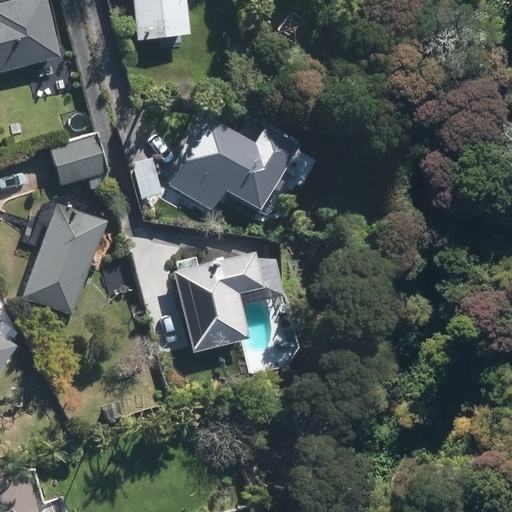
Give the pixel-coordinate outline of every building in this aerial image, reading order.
[(167,0),(123,0),(129,40),(172,34),(167,0)] [(34,8),(0,17),(0,71),(48,59),(34,8)] [(19,72),(1,78),(9,104),(28,97),(19,72)] [(243,151),(201,127),(162,195),(197,215),(212,188),(245,207),(275,153),(250,138),(243,151)] [(103,173),(90,135),(54,147),(67,185),(103,173)] [(161,196),(154,156),(135,159),(142,200),(161,196)] [(87,227),(47,214),(19,297),(58,311),(87,227)] [(234,260),(169,278),(189,348),(234,336),(222,294),(242,288),(234,260)] [(0,362),(12,342),(0,334),(0,362)] [(0,511),(18,511),(9,477),(0,479),(0,511)]
